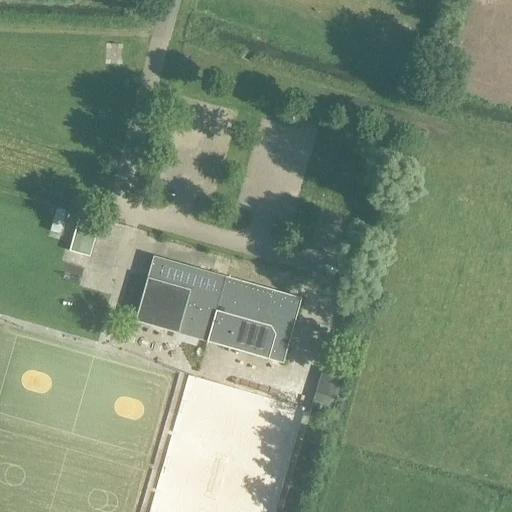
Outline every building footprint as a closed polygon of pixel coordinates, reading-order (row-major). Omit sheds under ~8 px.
[(79,215),(69,252),(89,257),(99,220),(79,215)] [(207,342),(225,277),(153,256),(134,321),(207,342)] [(225,277),(207,342),(282,363),(301,298),(225,277)] [(332,302),(347,306),(357,309),(360,297),(338,291),(335,290),(332,302)] [(318,383),(339,389),(342,378),(321,371),(318,383)] [(312,403),(311,407),(332,413),(335,402),(314,395),(312,403)]
